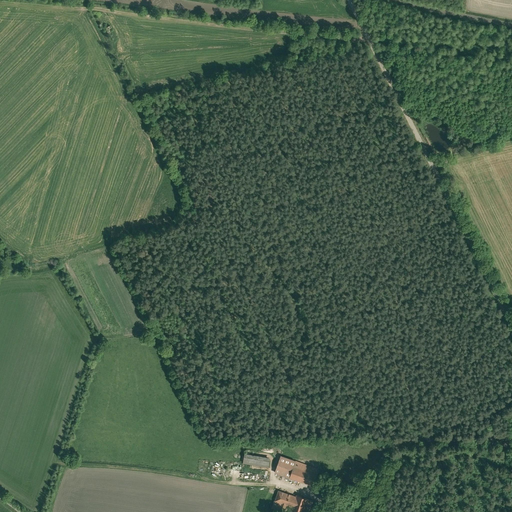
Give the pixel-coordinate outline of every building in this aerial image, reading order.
[(117,37),(110,25),(104,28),(111,40),(117,37)] [(65,54),(58,50),(55,53),(62,58),(65,54)] [(269,458),(244,453),(242,464),(268,468),(269,458)] [(275,472),(290,478),(297,461),(281,455),(275,472)] [(319,470),(297,461),(290,478),(312,487),(317,476),(319,470)] [(287,506),(291,507),(290,511),(293,511),(303,511),(307,499),(295,495),(295,496),(277,491),(273,502),(280,504),(279,508),(286,510),(287,506)] [(279,508),(280,504),(273,502),(271,509),(278,511),(279,508)]
